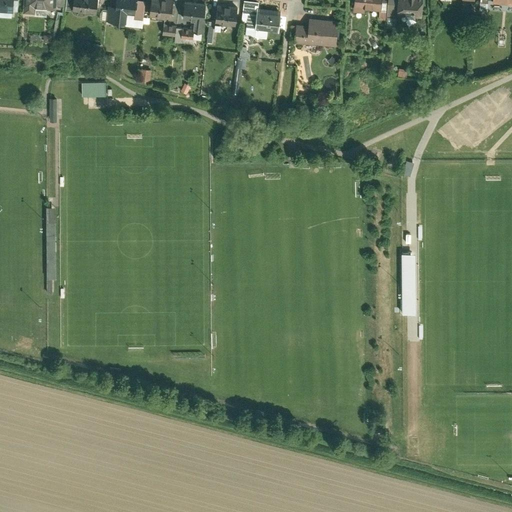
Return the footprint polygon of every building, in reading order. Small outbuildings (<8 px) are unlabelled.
[(55,0),(23,0),(23,10),(34,10),(35,5),(55,7),(55,3),(55,0)] [(72,0),(71,11),(95,14),(96,0),(72,0)] [(135,0),(116,0),(116,8),(107,7),(106,21),(125,23),(126,15),(133,16),(134,16),(135,1),(135,0)] [(172,0),(149,0),(148,16),(170,19),(172,0)] [(354,0),(353,13),(364,14),(364,10),(380,11),(381,0),(354,0)] [(387,0),(381,0),(380,11),(379,18),(386,19),(387,0)] [(387,0),(386,19),(396,20),(396,17),(397,0),(387,0)] [(397,0),(396,17),(421,19),(421,0),(397,0)] [(144,2),(135,1),(134,16),(133,16),(132,21),(142,22),(144,2)] [(204,3),(183,1),(182,20),(190,20),(190,19),(197,20),(196,32),(202,32),(204,3)] [(237,6),(217,4),(214,22),(214,24),(235,26),(235,21),(237,6)] [(246,22),(245,29),(250,30),(250,28),(254,29),(257,9),(257,8),(257,6),(248,5),(246,22)] [(257,9),(254,29),(250,28),(250,30),(249,36),(253,37),(253,36),(267,38),(268,32),(277,33),(280,12),(271,11),(271,10),(263,9),(263,10),(257,9)] [(294,43),(335,47),(337,25),(330,24),(330,20),(308,18),(307,25),(296,24),(296,26),(290,26),(289,42),(294,42),(294,43)] [(214,24),(214,22),(208,21),(206,42),(212,42),(214,24)] [(175,25),(162,23),(161,35),(174,37),(175,28),(175,25)] [(186,45),(186,40),(180,39),(181,30),(181,29),(175,28),(174,37),(173,44),(186,45)] [(192,39),(193,31),(181,30),(180,39),(186,40),(192,41),(192,39)] [(201,40),(202,32),(196,32),(193,31),(192,39),(201,40)] [(376,39),(368,43),(371,50),(379,46),(376,39)] [(241,45),(240,55),(249,57),(250,46),(241,45)] [(138,83),(149,84),(152,61),(141,60),(138,83)] [(398,68),(396,78),(406,79),(408,70),(398,68)] [(105,84),(88,84),(88,95),(105,95),(105,84)] [(57,100),(49,100),(48,118),(48,122),(57,122),(57,100)] [(403,173),(411,174),(413,160),(406,159),(403,173)] [(54,208),(45,208),(45,295),(51,295),(51,280),(54,280),(54,208)] [(401,251),(402,311),(416,311),(416,250),(401,251)]
